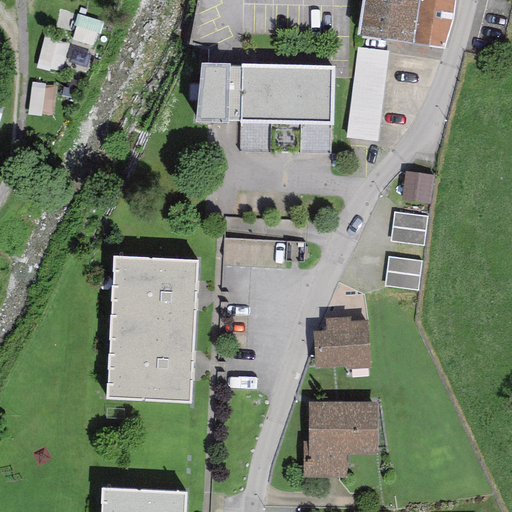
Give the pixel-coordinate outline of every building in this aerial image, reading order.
[(362,0),(356,39),(413,48),(444,54),(453,0),(362,0)] [(80,13),(75,40),(99,44),(104,18),(80,13)] [(61,71),(68,40),(46,35),(40,66),(61,71)] [(348,134),(380,139),(392,49),(361,45),(348,134)] [(259,69),(201,67),(200,123),(328,126),(330,70),(259,69)] [(33,82),(33,113),(57,114),(57,82),(33,82)] [(433,178),(404,174),(401,203),(429,207),(433,178)] [(427,217),(394,213),(390,244),(424,247),(427,217)] [(421,261),(387,258),(384,289),(418,292),(421,261)] [(114,263),(107,404),(192,407),(192,365),(198,267),(114,263)] [(313,343),(315,373),(369,370),(367,324),(349,325),(349,320),(326,321),(326,333),(313,334),(313,343)] [(333,406),(310,405),(309,481),(346,482),(347,458),(376,458),(377,406),(333,406)] [(102,495),(100,511),(183,511),(184,499),(102,495)]
